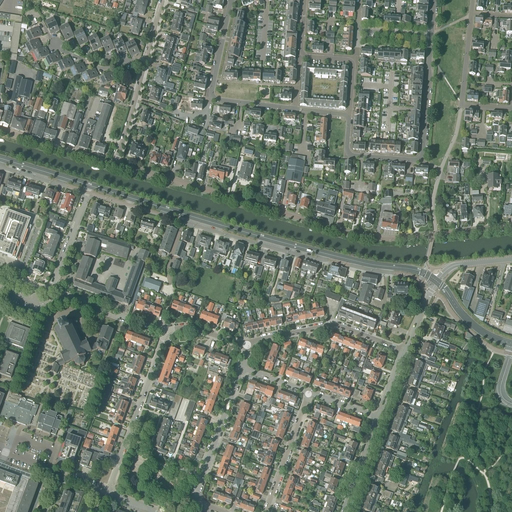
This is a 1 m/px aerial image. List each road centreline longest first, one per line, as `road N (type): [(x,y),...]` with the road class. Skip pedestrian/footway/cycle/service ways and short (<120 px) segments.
road 1 (unclassified): [(114,164),(369,238),(511,227)]
road 2 (residential): [(349,115),(351,155),(420,159),(431,36)]
road 3 (residential): [(165,209),(163,215),(232,236),(326,255)]
road 4 (residential): [(164,331),(107,494)]
road 5 (residential): [(165,209),(326,255)]
road 6 (residential): [(403,350),(338,326),(247,345)]
road 7 (residential): [(349,115),(352,65),(300,51),(304,0)]
road 8 (residential): [(471,14),(460,105),(511,108)]
road 9 (residential): [(197,500),(241,368)]
road 10 (residential): [(212,100),(349,115)]
road 11 (residential): [(265,511),(309,392)]
